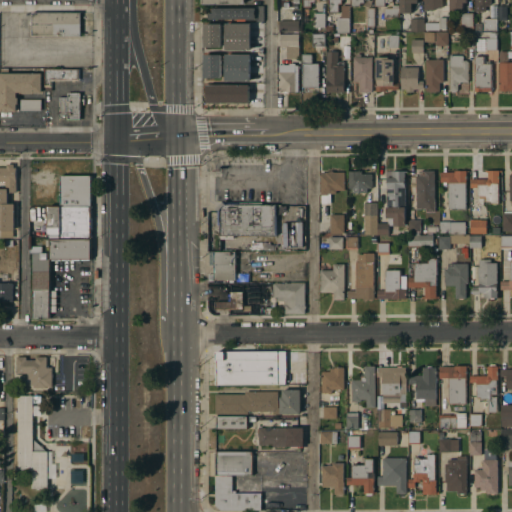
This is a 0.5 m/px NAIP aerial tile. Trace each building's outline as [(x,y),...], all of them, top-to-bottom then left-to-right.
[(302,0),(319,0),(319,2),(314,2),(314,3),(311,3),(311,4),(313,4),(313,8),(303,8),(302,0)] [(328,0),(341,0),(341,5),(338,5),(338,13),(328,13),(328,0)] [(400,0),(416,0),(416,4),(410,4),(410,13),(400,13),(400,0)] [(441,0),(441,8),(434,8),(434,10),(423,10),(423,0),(441,0)] [(449,0),(465,0),(466,3),(465,3),(465,4),(463,4),(463,3),(462,3),(462,9),(454,9),(454,10),(450,10),(449,0)] [(474,0),(490,0),(490,5),(488,5),(488,6),(485,6),(485,11),(474,11),(474,0)] [(254,8),(254,6),(262,6),(262,20),(245,21),(245,19),(211,20),(207,20),(206,14),(212,14),(212,9),(254,8)] [(392,9),(392,6),(398,6),(398,19),(384,19),(383,9),(392,9)] [(498,7),(506,7),(506,18),(505,18),(505,21),(498,21),(498,18),(498,7)] [(366,9),(374,9),(374,27),(366,27),(366,9)] [(81,36),(31,36),(31,13),(81,13),(81,36)] [(314,14),(325,14),(324,28),(314,28),(314,14)] [(460,14),(472,14),(473,27),(460,27),(460,14)] [(438,23),(438,18),(446,18),(446,30),(425,30),(425,23),(438,23)] [(337,19),(349,19),(349,32),(337,33),(337,19)] [(410,19),(423,19),(423,32),(410,32),(410,19)] [(496,29),(496,32),(483,32),(483,19),(497,19),(497,26),(498,26),(498,29),(496,29)] [(298,21),(298,32),(279,32),(278,21),(298,21)] [(224,50),(250,50),(250,24),(225,23),(224,50)] [(220,47),(220,24),(203,24),(203,47),(220,47)] [(434,42),(434,32),(423,32),(423,42),(434,42)] [(435,46),(435,33),(447,33),(447,46),(435,46)] [(312,35),(324,34),(325,47),(312,47),(312,35)] [(298,35),(298,48),(293,48),(293,61),(282,61),(282,48),(279,48),(279,35),(298,35)] [(388,36),(398,36),(398,48),(388,48),(388,36)] [(461,47),(460,36),(471,36),(472,46),(461,47)] [(475,39),(485,39),(485,40),(496,40),(496,51),(475,51),(475,39)] [(411,40),(423,40),(423,53),(411,53),(411,40)] [(326,93),(327,52),(337,53),(337,66),(343,66),(343,93),(326,93)] [(375,85),(376,85),(376,73),(375,73),(375,58),(377,58),(381,58),(381,52),(390,52),(392,61),(392,84),(398,84),(398,90),(385,90),(385,92),(375,92),(375,85)] [(511,52),(511,59),(508,59),(508,63),(499,63),(499,52),(511,52)] [(220,78),(221,55),(203,54),(202,78),(220,78)] [(224,81),(250,81),(250,54),(225,54),(224,81)] [(311,55),(311,63),(301,63),(301,55),(311,55)] [(353,58),(355,58),(355,55),(360,55),(360,58),(371,58),(371,93),(359,93),(359,81),(353,81),(353,58)] [(474,88),(475,88),(475,57),(483,57),(483,55),(486,55),(486,58),(483,58),(483,60),(485,60),(485,62),(483,62),(483,65),(491,65),(491,70),(492,70),(492,73),(491,73),(491,76),(493,76),(493,80),(491,80),(491,88),(493,88),(493,90),(491,90),(491,92),(491,94),(488,94),(488,92),(474,92),(474,88)] [(449,56),(462,56),(462,60),(463,61),(466,61),(467,63),(468,83),(457,83),(457,91),(456,91),(454,93),(452,93),(451,91),(449,91),(449,56)] [(425,60),(436,60),(436,59),(438,59),(438,60),(443,60),(443,83),(439,83),(439,92),(436,92),(436,93),(429,93),(429,92),(425,92),(425,60)] [(278,65),(289,65),(289,64),(295,64),(295,66),(298,66),(298,92),(279,92),(279,89),(278,89),(278,65)] [(302,64),(319,64),(319,88),(313,88),(313,89),(309,89),(309,88),(302,88),(302,64)] [(511,64),(511,91),(506,91),(506,92),(501,92),(501,91),(499,91),(499,64),(511,64)] [(401,68),(418,68),(418,82),(423,82),(423,90),(414,90),(413,93),(406,93),(406,90),(401,90),(401,68)] [(79,81),(51,81),(51,87),(50,87),(50,91),(44,91),(44,70),(79,70),(79,81)] [(42,93),(33,93),(33,95),(22,95),(22,93),(16,93),(16,98),(18,98),(18,105),(16,105),(16,112),(0,112),(0,74),(42,74),(42,93)] [(249,103),(249,84),(206,85),(206,103),(249,103)] [(80,121),(66,121),(66,116),(58,116),(58,98),(67,98),(67,93),(80,94),(80,121)] [(41,112),(20,111),(20,100),(41,100),(41,112)] [(0,189),(5,189),(5,183),(0,183),(0,168),(6,168),(6,165),(13,165),(13,168),(16,168),(16,193),(7,193),(7,204),(14,204),(14,231),(12,231),(12,238),(0,238),(0,189)] [(415,174),(419,174),(419,169),(424,169),(424,168),(434,169),(434,210),(425,210),(425,207),(415,207),(415,174)] [(498,202),(497,202),(496,202),(495,203),(492,203),(492,202),(491,202),(490,202),(490,200),(485,200),(485,196),(478,196),(478,194),(477,194),(477,185),(470,185),(470,177),(487,177),(487,170),(484,170),(484,169),(501,168),(501,170),(498,170),(498,202)] [(348,169),(361,169),(361,172),(371,172),(371,186),(366,186),(366,191),(351,191),(351,186),(348,186),(348,169)] [(386,175),(391,175),(391,169),(404,169),(403,224),(393,224),(393,223),(387,223),(387,232),(377,232),(377,221),(386,221),(386,216),(386,185),(385,185),(385,182),(386,182),(386,175)] [(440,180),(440,171),(454,170),(454,169),(465,169),(465,207),(448,207),(448,180),(445,180),(445,182),(442,182),(442,180),(440,180)] [(320,170),(328,170),(332,170),(344,170),(344,188),(335,188),(335,191),(330,191),(330,201),(320,201),(320,170)] [(60,177),(91,177),(90,208),(60,207),(60,177)] [(275,220),(275,234),(245,234),(245,238),(237,239),(237,240),(235,240),(235,244),(220,244),(220,234),(220,223),(217,223),(217,221),(217,209),(215,207),(224,199),(225,199),(225,201),(238,201),(238,203),(275,203),(275,220)] [(363,232),(364,201),(377,201),(376,221),(377,221),(377,232),(363,232)] [(90,208),(90,238),(50,238),(50,235),(48,235),(48,207),(60,207),(90,208)] [(511,229),(502,229),(502,211),(511,211),(511,229)] [(343,231),(329,231),(329,213),(343,212),(343,231)] [(408,218),(420,218),(420,235),(408,235),(408,218)] [(470,231),(470,219),(471,219),(471,218),(486,218),(486,232),(470,231)] [(449,235),(449,232),(439,232),(439,220),(449,220),(465,220),(465,233),(469,233),(469,234),(449,235)] [(302,247),(282,247),(282,222),(301,222),(302,247)] [(327,246),(328,233),(318,232),(318,246),(327,246)] [(469,242),(450,242),(450,247),(439,247),(439,235),(449,235),(469,234),(469,242)] [(470,235),(481,234),(481,246),(470,246),(470,235)] [(511,246),(501,246),(501,234),(511,234),(511,246)] [(342,247),(328,247),(328,236),(342,235),(342,247)] [(347,247),(347,235),(357,235),(357,247),(347,247)] [(433,235),(433,245),(408,245),(408,235),(420,235),(433,235)] [(90,239),(49,239),(49,259),(89,260),(90,239)] [(378,253),(378,241),(389,241),(389,253),(378,253)] [(235,251),(235,278),(214,278),(214,251),(235,251)] [(32,253),(39,253),(39,259),(50,259),(50,288),(31,287),(32,253)] [(436,273),(435,273),(436,297),(425,297),(424,285),(409,285),(408,276),(414,276),(413,261),(415,261),(415,259),(418,259),(418,261),(428,261),(427,257),(436,256),(436,273)] [(496,261),(496,296),(494,296),(493,298),(490,298),(489,296),(483,296),(483,291),(479,291),(479,293),(472,293),(472,285),(477,285),(477,276),(477,265),(478,265),(478,258),(490,258),(490,261),(496,261)] [(373,297),(364,297),(364,296),(347,296),(347,289),(355,289),(355,285),(356,285),(356,281),(355,281),(355,278),(356,278),(355,261),(373,260),(373,297)] [(511,288),(501,288),(501,280),(509,280),(509,276),(510,276),(510,260),(511,260),(511,288)] [(343,298),(333,298),(333,290),(320,290),(320,282),(319,282),(319,280),(320,280),(320,274),(319,274),(319,271),(320,271),(320,268),(332,268),(332,262),(343,262),(343,298)] [(467,282),(465,282),(465,299),(455,298),(454,285),(444,286),(444,282),(444,269),(447,269),(447,263),(467,263),(467,282)] [(406,288),(405,288),(405,297),(378,297),(378,289),(385,289),(385,269),(400,269),(400,275),(406,275),(406,288)] [(12,299),(0,299),(0,282),(12,282),(12,299)] [(256,282),(256,291),(245,291),(244,282),(256,282)] [(286,282),(304,282),(304,304),(305,304),(305,307),(304,307),(304,312),(284,312),(284,304),(283,304),(283,299),(277,299),(277,296),(273,296),(273,282),(284,282),(286,282)] [(50,288),(49,291),(55,291),(54,311),(49,311),(49,318),(31,317),(31,287),(50,288)] [(242,306),(215,307),(215,300),(230,300),(230,290),(242,290),(242,306)] [(285,383),(216,383),(216,350),(285,350),(285,351),(285,383)] [(51,386),(46,386),(46,387),(33,387),(33,385),(30,385),(30,379),(28,379),(28,373),(16,373),(16,356),(26,356),(26,359),(36,359),(36,356),(46,356),(46,367),(52,367),(51,386)] [(351,378),(360,378),(360,372),(364,372),(364,364),(374,364),(374,406),(366,406),(366,398),(360,398),(360,400),(351,400),(351,378)] [(466,376),(465,376),(465,402),(448,402),(448,377),(439,377),(439,365),(454,365),(454,364),(466,364),(466,376)] [(406,407),(400,407),(400,401),(382,401),(381,375),(378,375),(378,366),(405,365),(405,382),(406,407)] [(499,365),(499,366),(497,366),(497,378),(496,378),(496,393),(491,393),(491,395),(496,395),(497,411),(487,411),(487,397),(479,397),(479,396),(475,396),(475,381),(470,381),(470,374),(487,374),(487,371),(486,371),(486,369),(487,369),(487,365),(499,365)] [(343,388),(331,388),(331,393),(328,393),(328,391),(321,391),(321,370),(330,370),(330,367),(334,367),(334,366),(343,366),(343,388)] [(436,404),(423,404),(423,400),(416,400),(416,397),(415,397),(415,382),(411,382),(411,374),(422,374),(422,366),(435,366),(436,397),(436,404)] [(511,386),(511,388),(507,388),(507,386),(506,386),(506,375),(501,375),(501,367),(511,367),(511,386)] [(300,412),(280,412),(272,412),(272,410),(248,410),(248,413),(246,413),(246,411),(215,411),(215,393),(245,393),(245,390),(277,390),(277,406),(279,406),(279,396),(282,396),(282,388),(300,388),(300,412)] [(17,395),(41,396),(41,401),(32,401),(32,438),(36,438),(47,448),(47,486),(32,486),(32,484),(29,484),(29,481),(32,481),(32,468),(17,468),(17,395)] [(395,416),(395,426),(378,426),(378,407),(376,407),(376,395),(382,395),(382,407),(390,408),(390,416),(395,416)] [(511,417),(501,417),(501,403),(511,403),(511,417)] [(336,417),(323,417),(323,405),(336,405),(336,417)] [(420,421),(409,421),(408,408),(420,408),(420,421)] [(357,427),(347,427),(347,411),(357,411),(357,427)] [(465,426),(439,426),(439,413),(455,413),(455,412),(465,411),(465,426)] [(486,425),(470,424),(470,412),(480,412),(480,414),(486,414),(486,425)] [(216,414),(247,414),(247,415),(255,415),(255,416),(255,420),(247,420),(247,427),(216,427),(216,416),(216,414)] [(303,445),(270,445),(270,443),(258,443),(258,426),(303,426),(303,445)] [(511,447),(501,447),(501,429),(511,429),(511,447)] [(336,442),(319,442),(319,430),(336,430),(336,442)] [(396,444),(378,444),(378,430),(396,430),(396,444)] [(419,443),(418,443),(418,451),(408,451),(408,430),(419,430),(419,443)] [(480,454),(470,454),(470,430),(480,430),(480,441),(481,441),(480,454)] [(359,447),(347,447),(347,434),(359,434),(359,447)] [(458,451),(439,450),(439,438),(458,438),(458,451)] [(497,492),(486,492),(486,491),(484,491),(484,488),(480,488),(480,486),(473,486),(473,468),(481,468),(481,458),(484,458),(484,448),(495,448),(495,458),(497,458),(497,492)] [(252,450),(252,474),(232,474),(232,475),(215,475),(215,450),(252,450)] [(434,457),(436,457),(436,462),(435,462),(435,466),(436,466),(436,470),(435,470),(435,473),(436,473),(436,490),(438,490),(438,493),(436,493),(436,492),(433,492),(433,494),(428,494),(428,493),(422,493),(422,481),(422,478),(420,478),(420,480),(414,480),(414,486),(408,486),(408,477),(413,477),(413,464),(411,464),(411,462),(413,462),(413,456),(418,456),(418,457),(427,457),(427,453),(434,453),(434,457)] [(446,490),(446,481),(444,481),(444,462),(447,462),(447,458),(456,458),(456,454),(465,454),(465,458),(466,458),(466,492),(463,492),(463,493),(459,493),(459,492),(456,492),(456,490),(446,490)] [(406,492),(395,492),(396,484),(378,484),(378,475),(382,475),(382,456),(406,456),(406,492)] [(373,471),(373,490),(376,490),(376,492),(372,492),(372,493),(371,494),(367,494),(366,494),(365,493),(366,492),(363,492),(363,484),(347,483),(347,475),(351,475),(351,463),(364,463),(364,457),(373,457),(373,471)] [(334,493),(334,485),(321,485),(321,464),(327,464),(332,464),(332,461),(343,461),(343,481),(343,483),(342,483),(342,485),(345,485),(345,487),(343,487),(343,493),(334,493)] [(232,492),(260,492),(260,509),(220,508),(215,503),(215,475),(232,475),(232,492)]
